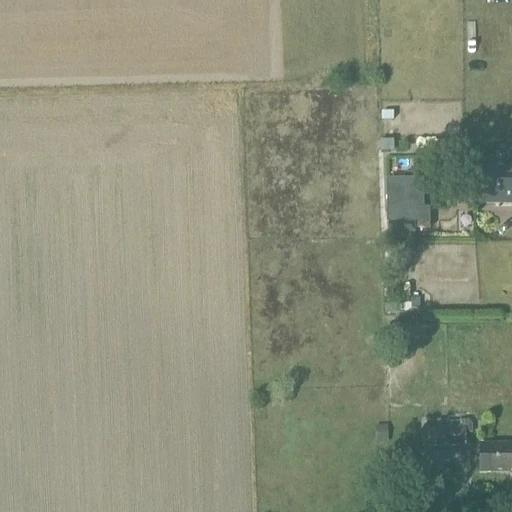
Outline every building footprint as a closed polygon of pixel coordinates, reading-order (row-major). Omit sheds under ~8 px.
[(477,171),(477,204),(511,204),(511,170),(501,171),(501,168),(489,168),(489,171),(477,171)] [(387,239),(413,239),(413,223),(387,223),(387,239)] [(426,432),(427,448),(464,447),(464,430),(426,432)] [(489,448),(479,448),(479,474),(489,474),(489,475),(511,475),(511,450),(505,450),(505,447),(489,447),(489,448)] [(391,457),(392,493),(414,492),(413,457),(391,457)]
